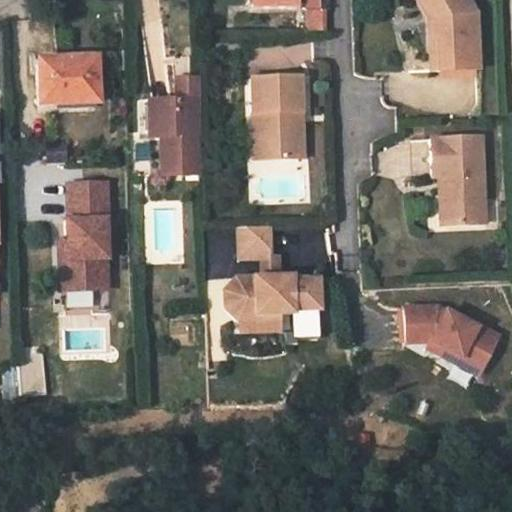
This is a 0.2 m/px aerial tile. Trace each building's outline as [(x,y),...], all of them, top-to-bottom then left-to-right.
[(249,0),(250,10),(299,10),(298,0),(249,0)] [(433,20),(421,0),(414,0),(427,21),(429,73),(438,73),(436,42),(434,43),(433,20)] [(455,0),(421,0),(433,20),(434,43),(436,42),(438,73),(477,72),(475,15),(466,0),(458,5),(455,0)] [(305,32),(321,32),(321,12),(306,11),(305,32)] [(37,61),(39,106),(96,104),(95,60),(37,61)] [(299,78),(249,80),(251,143),(269,143),(270,161),(301,160),(299,78)] [(201,175),(199,102),(198,80),(173,81),(174,102),(148,103),(150,139),(160,138),(162,177),(201,175)] [(480,140),(428,142),(430,180),(437,179),(448,179),(450,228),(483,227),(480,140)] [(269,143),(251,143),(252,161),(270,161),(269,143)] [(448,179),(437,179),(439,228),(450,228),(448,179)] [(67,185),(68,222),(65,222),(66,243),(66,248),(59,249),(61,293),(98,291),(98,273),(107,262),(105,220),(108,220),(106,184),(67,185)] [(267,229),(237,230),(238,261),(260,261),(268,260),(267,229)] [(285,230),(285,264),(327,264),(327,230),(285,230)] [(268,260),(260,261),(260,280),(276,279),(276,260),(268,260)] [(98,273),(98,291),(108,291),(107,262),(98,273)] [(238,285),(253,284),(253,280),(252,279),(237,279),(223,294),(224,310),(238,323),(278,322),(277,316),(239,317),(228,308),(228,295),(238,285)] [(253,280),(253,284),(238,285),(228,295),(228,308),(239,317),(277,316),(291,316),(291,312),(317,311),(316,281),(290,282),(290,279),(276,279),(260,280),(253,280)] [(435,310),(402,311),(403,345),(426,344),(456,361),(460,354),(480,366),(495,340),(473,328),(472,330),(435,310)] [(456,361),(426,344),(422,350),(473,379),(480,366),(460,354),(456,361)] [(18,357),(19,398),(44,396),(41,356),(18,357)] [(14,369),(1,369),(2,401),(16,401),(14,369)]
